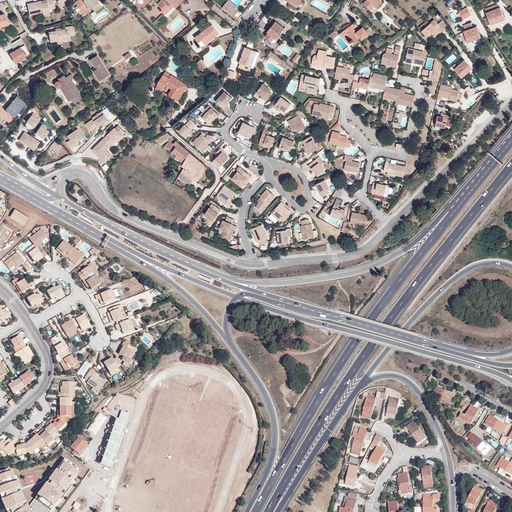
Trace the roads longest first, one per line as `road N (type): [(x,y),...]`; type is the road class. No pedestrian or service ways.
road 1 (motorway): [(495,159),(383,302),(255,511)]
road 2 (motorway): [(268,511),(394,311),(511,164)]
road 3 (motorway): [(495,159),(419,237),(372,266),(276,283),(185,260)]
road 4 (primary): [(236,296),(511,380)]
road 5 (motorway): [(356,389),(405,325),(466,269),(511,266)]
road 6 (motorway): [(226,338),(256,378),(275,428),(266,475),(246,511)]
road 7 (unclassified): [(390,227),(511,102)]
road 8 (motorway): [(102,236),(175,284),(226,338)]
road 9 (primary): [(102,236),(236,296)]
road 10 (motorway): [(356,389),(388,373),(412,383),(449,459)]
road 11 (motorway): [(278,511),(356,389)]
road 12 (primary): [(185,260),(56,195)]
road 13 (unclassified): [(256,265),(351,256),(390,227)]
road 14 (residential): [(173,236),(218,174),(170,130)]
road 15 (primary): [(310,310),(185,260)]
road 16 (residential): [(64,174),(87,173),(106,203),(173,236)]
road 17 (residential): [(266,163),(304,174),(311,205),(303,210),(270,178)]
road 18 (unclassified): [(0,426),(48,376),(50,363),(31,325)]
